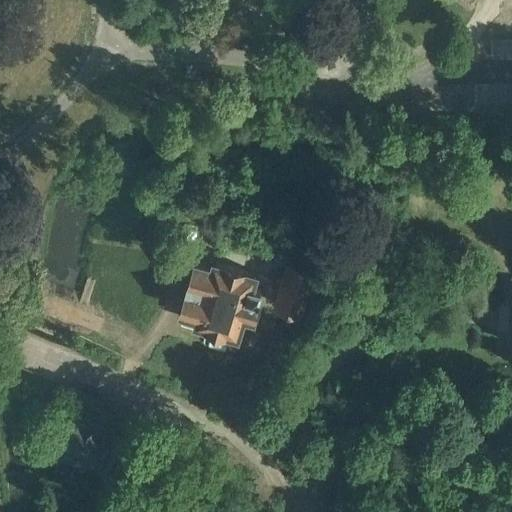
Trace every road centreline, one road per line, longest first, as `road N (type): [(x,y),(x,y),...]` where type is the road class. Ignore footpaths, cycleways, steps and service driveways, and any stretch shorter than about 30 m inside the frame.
road 1 (residential): [(287,511),(247,469),(163,407),(0,336)]
road 2 (track): [(284,506),(368,468),(434,463),(511,471)]
road 3 (residential): [(485,0),(474,29),(421,98),(391,104),(319,68)]
road 4 (residential): [(99,49),(319,68)]
